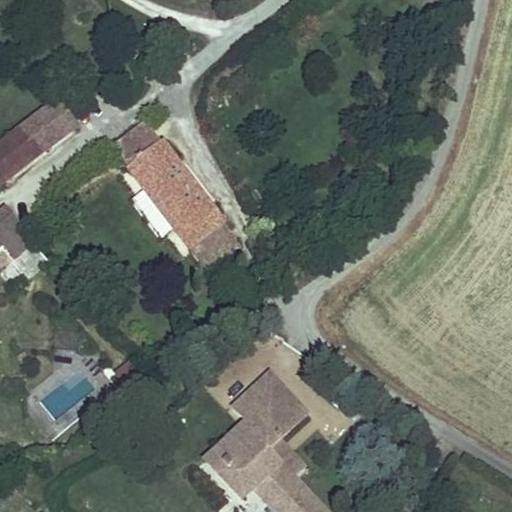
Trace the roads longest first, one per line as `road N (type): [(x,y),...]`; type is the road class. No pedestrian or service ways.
road 1 (residential): [(483,0),(471,65),(414,205),(387,238),(321,284),(302,318)]
road 2 (residential): [(511,469),(330,354),(302,318)]
